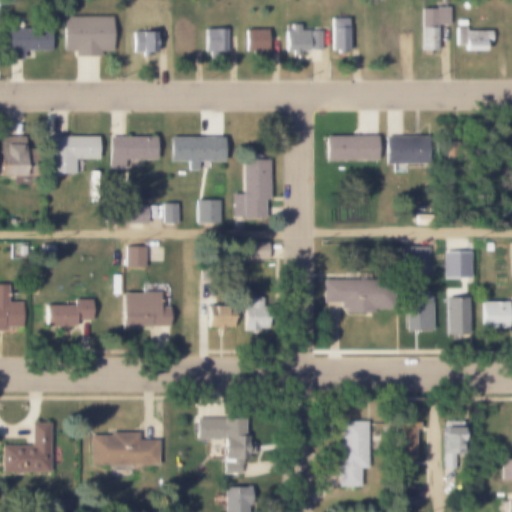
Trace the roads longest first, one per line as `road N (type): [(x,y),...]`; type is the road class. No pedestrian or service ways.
road 1 (residential): [(0,372),(511,369)]
road 2 (residential): [(0,90),(511,89)]
road 3 (residential): [(302,89),(298,511)]
